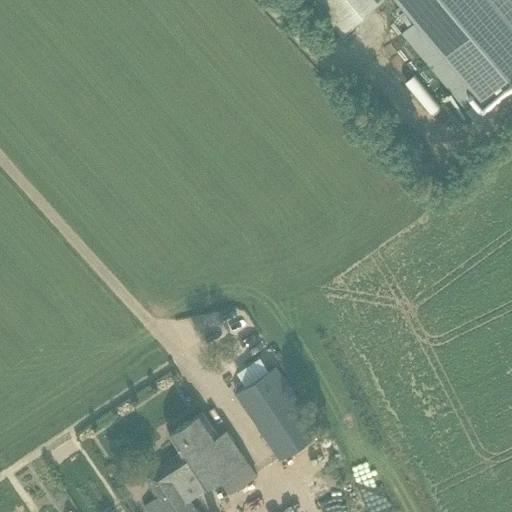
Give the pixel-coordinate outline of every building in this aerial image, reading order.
[(313,0),(342,34),(381,0),(313,0)] [(395,0),(414,22),(401,33),(478,125),(511,96),(511,88),(505,80),(511,73),(511,2),(510,0),(395,0)] [(412,71),(402,80),(431,112),(441,103),(412,71)] [(236,392),(280,460),(320,433),(276,366),(236,392)] [(191,511),(196,509),(190,499),(219,479),(229,493),(256,475),(227,429),(218,435),(202,411),(169,433),(182,452),(145,476),(158,496),(143,506),(147,511),(191,511)]
